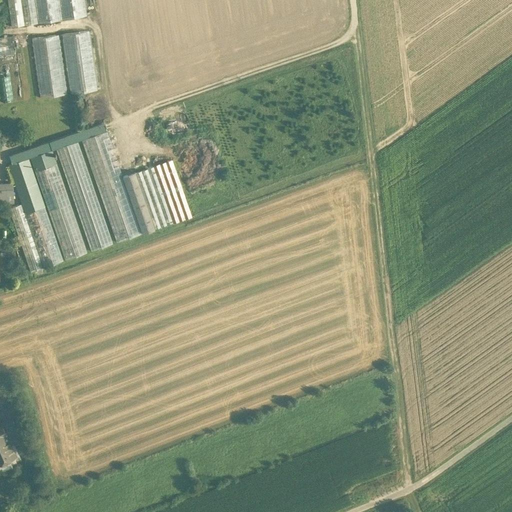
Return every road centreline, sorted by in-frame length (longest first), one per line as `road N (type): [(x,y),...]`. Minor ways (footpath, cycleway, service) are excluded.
road 1 (track): [(351,0),(415,511)]
road 2 (track): [(355,38),(127,115)]
road 3 (unclassified): [(511,418),(407,490),(355,511)]
